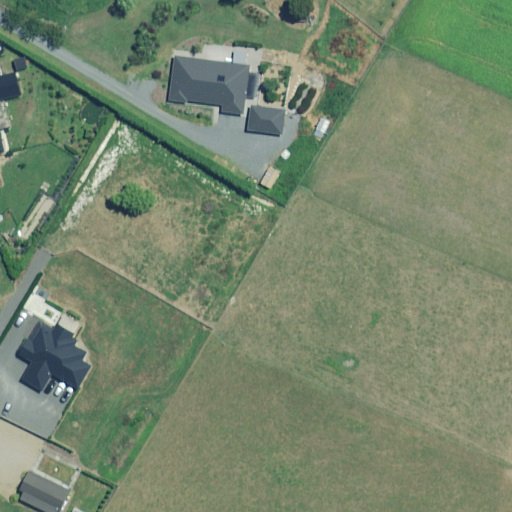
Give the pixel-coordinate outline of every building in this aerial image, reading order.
[(209,61),(177,57),(171,104),(188,106),(189,102),(224,106),(223,113),(245,116),(250,67),(229,64),(230,57),(209,54),(209,61)] [(287,110),(253,107),(250,132),(284,135),(287,110)] [(279,173),(270,168),(262,184),(271,189),(279,173)] [(55,330),(42,322),(21,355),(34,363),(23,380),(43,392),(54,374),(78,390),(92,369),(81,362),(87,353),(76,346),(80,339),(58,325),(55,330)] [(62,511),(72,492),(30,472),(23,488),(23,501),(45,511),(62,511)]
